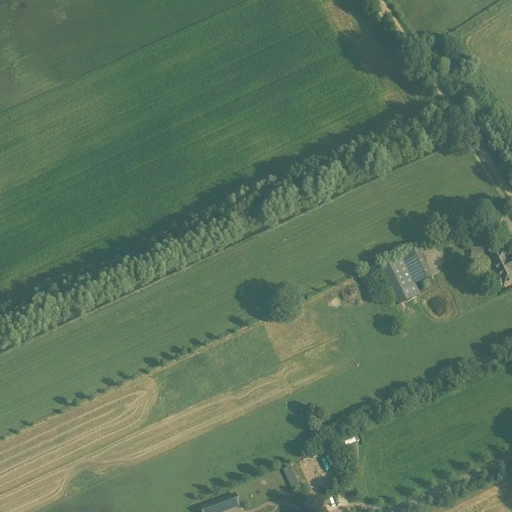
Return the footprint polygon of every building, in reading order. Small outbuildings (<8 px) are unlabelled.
[(483,258),(484,248),(471,248),(471,258),(483,258)] [(491,257),(488,259),(496,277),(487,281),(492,292),(502,287),(502,289),(511,283),(511,273),(510,269),(511,268),(511,256),(506,260),(502,252),(498,254),(495,248),(488,251),(491,257)] [(415,285),(432,277),(420,255),(404,263),(415,285)] [(413,298),(409,288),(415,285),(404,263),(402,259),(391,265),(381,269),(389,286),(388,286),(398,306),(413,298)] [(356,435),(343,439),(345,444),(358,440),(356,435)] [(200,511),(227,511),(240,507),(235,494),(199,507),(200,511)]
